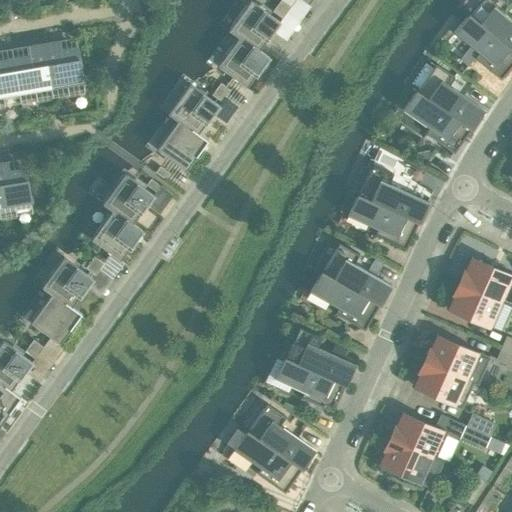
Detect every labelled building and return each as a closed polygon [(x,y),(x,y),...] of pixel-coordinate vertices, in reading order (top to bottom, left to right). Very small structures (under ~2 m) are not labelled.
[(291,6),(281,0),(280,0),(277,5),(286,12),(291,6)] [(511,21),(501,12),(508,4),(503,0),(480,0),(469,14),(511,50),(511,21)] [(259,50),(279,22),(250,1),(228,31),(238,38),(239,37),(258,51),(259,50)] [(286,12),(277,5),(272,11),(282,19),(286,12)] [(511,66),(511,50),(469,14),(454,32),(479,53),(474,58),(500,80),(511,66)] [(247,87),(268,57),(259,50),(258,51),(239,37),(238,38),(217,66),(247,87)] [(85,89),(78,48),(61,51),(59,41),(43,44),(52,95),(85,89)] [(52,95),(43,44),(27,46),(29,56),(13,59),(20,100),(52,95)] [(20,100),(13,59),(0,61),(0,103),(5,103),(3,94),(17,92),(19,101),(20,100)] [(484,111),(448,86),(455,77),(435,64),(416,91),(471,129),(484,111)] [(225,96),(230,90),(220,83),(216,89),(225,96)] [(198,133),(219,105),(189,84),(168,114),(177,121),(178,120),(197,134),(198,133)] [(225,96),(216,89),(211,95),(221,102),(225,96)] [(471,129),(416,91),(403,110),(429,128),(425,134),(454,153),(471,129)] [(186,171),(208,140),(198,133),(197,134),(178,120),(177,121),(157,149),(186,171)] [(31,201),(25,169),(8,172),(6,162),(0,162),(0,215),(16,213),(15,204),(31,201)] [(428,202),(389,184),(393,174),(372,164),(358,195),(418,223),(428,202)] [(169,173),(159,166),(155,172),(165,179),(169,173)] [(133,223),(153,195),(124,174),(102,204),(112,211),(113,210),(132,224),(133,223)] [(155,192),(160,186),(150,179),(146,185),(155,192)] [(418,223),(358,195),(348,215),(377,229),(374,235),(405,250),(418,223)] [(142,231),(133,223),(132,224),(113,210),(112,211),(91,239),(120,260),(142,231)] [(391,285),(353,264),(359,254),(338,243),(322,272),(379,305),(391,285)] [(104,263),(94,256),(89,262),(99,269),(104,263)] [(72,307),(92,279),(63,257),(41,287),(51,294),(52,293),(71,307),(72,307)] [(511,304),(511,276),(468,257),(457,282),(511,306),(511,304)] [(99,269),(89,262),(85,268),(95,275),(99,269)] [(379,305),(322,272),(310,291),(338,308),(335,313),(364,331),(379,305)] [(489,326),(500,302),(511,307),(511,306),(457,282),(446,307),(489,326)] [(60,344),(81,314),(72,307),(71,307),(52,293),(51,294),(31,323),(60,344)] [(355,365),(316,347),(320,337),(299,327),(285,357),(345,385),(355,365)] [(488,359),(434,335),(423,360),(477,384),(488,359)] [(511,352),(511,339),(506,336),(501,348),(511,352)] [(43,347),(33,339),(29,345),(39,353),(43,347)] [(0,383),(11,391),(11,390),(32,362),(2,341),(0,344),(0,383)] [(39,353),(29,345),(24,352),(34,359),(39,353)] [(511,366),(511,352),(501,348),(496,359),(511,366)] [(345,385),(285,357),(275,378),(304,391),(301,398),(332,412),(345,385)] [(477,384),(423,360),(411,384),(455,404),(465,380),(472,382),(476,384),(477,384)] [(0,425),(21,397),(11,390),(11,391),(0,383),(0,425)] [(315,450),(279,425),(285,417),(266,403),(247,431),(301,469),(315,450)] [(442,432),(399,412),(388,437),(442,461),(443,460),(432,455),(442,432)] [(495,424),(472,414),(467,425),(490,435),(495,424)] [(490,435),(467,425),(461,437),(484,447),(490,435)] [(301,469),(247,431),(234,449),(260,468),(256,473),(285,493),(301,469)] [(442,461),(388,437),(377,462),(431,486),(442,461)] [(502,486),(511,472),(504,467),(494,481),(502,486)] [(472,504),(486,483),(475,476),(461,497),(472,504)] [(488,508),(497,494),(489,489),(480,503),(488,508)] [(485,511),(488,508),(480,503),(474,511),(485,511)]
